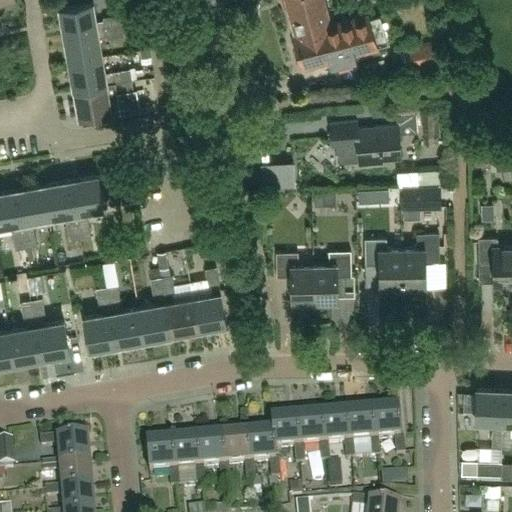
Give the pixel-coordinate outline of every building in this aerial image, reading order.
[(286,0),(294,26),(296,34),(295,34),(304,68),(323,62),(331,60),(332,64),(356,58),(355,53),(368,49),(377,47),(376,44),(368,18),(368,15),(331,25),(323,0),(286,0)] [(66,34),(123,25),(121,14),(103,17),(104,20),(96,21),(92,1),(61,7),(66,34)] [(125,35),(123,25),(66,34),(70,62),(102,56),(98,37),(107,35),(107,38),(125,35)] [(406,47),(410,67),(443,60),(438,40),(406,47)] [(102,56),(70,62),(75,89),(132,79),(130,68),(113,71),(113,74),(105,76),(102,56)] [(134,90),(132,79),(75,89),(80,117),(110,111),(111,115),(121,114),(118,93),(134,90)] [(357,119),(331,122),(333,146),(340,145),(341,162),(359,160),(360,164),(383,162),(383,159),(401,158),(398,125),(416,124),(415,107),(396,109),(397,124),(357,128),(357,119)] [(99,175),(71,180),(81,237),(87,236),(92,235),(88,218),(85,218),(84,210),(104,206),(99,175)] [(70,239),(81,237),(71,180),(43,185),(49,216),(69,213),(70,221),(67,221),(70,239)] [(43,185),(16,190),(26,247),(37,245),(34,227),(31,228),(29,220),(49,216),(43,185)] [(372,201),(371,199),(371,188),(357,188),(358,202),(372,201)] [(440,189),(404,190),(404,208),(440,207),(440,189)] [(16,249),(26,247),(16,190),(0,192),(0,224),(14,222),(16,230),(13,231),(16,249)] [(417,233),(417,247),(403,247),(403,287),(427,286),(426,262),(440,262),(439,232),(417,233)] [(403,287),(403,247),(387,247),(387,237),(365,238),(365,264),(380,263),(380,287),(403,287)] [(511,284),(511,244),(498,245),(498,237),(478,237),(479,263),(493,262),(494,285),(511,284)] [(329,263),(314,263),(315,301),(338,300),(338,276),(352,275),(351,250),(329,250),(329,263)] [(315,301),(314,263),(299,264),(298,251),(276,252),(277,277),(291,277),(292,301),(315,301)] [(214,293),(194,297),(199,328),(227,323),(221,292),(217,266),(206,268),(209,286),(212,285),(214,293)] [(199,328),(194,297),(174,300),(173,292),(176,292),(173,274),(162,276),(172,333),(199,328)] [(172,333),(162,276),(151,278),(154,296),(157,295),(159,303),(139,307),(145,338),(172,333)] [(31,298),(27,277),(18,278),(21,299),(31,298)] [(118,284),(107,286),(117,343),(145,338),(139,307),(119,310),(118,302),(121,301),(118,284)] [(117,343),(107,286),(96,288),(100,305),(103,305),(104,313),(84,317),(90,348),(117,343)] [(43,298),(32,299),(42,357),(70,352),(64,320),(44,324),(43,316),(46,315),(43,298)] [(29,327),(9,330),(15,361),(42,357),(32,299),(21,301),(24,319),(27,318),(29,327)] [(0,364),(15,361),(9,330),(0,331),(0,364)] [(492,447),(503,447),(505,389),(477,388),(475,420),(496,421),(496,429),(492,429),(492,447)] [(511,389),(505,389),(503,447),(511,447),(511,389)] [(398,407),(372,409),(375,440),(379,440),(395,438),(396,455),(405,454),(404,436),(401,437),(398,407)] [(379,440),(375,440),(372,409),(347,411),(350,442),(354,442),(370,440),(371,457),(380,456),(379,440)] [(347,411),(322,413),(325,444),(329,444),(344,443),(346,459),(355,458),(354,442),(350,442),(347,411)] [(329,444),(325,444),(322,413),(297,416),(300,447),(304,446),(319,445),(321,461),(330,460),(329,444)] [(272,430),(273,430),(275,449),(294,447),(296,463),(305,463),(304,446),(300,447),(297,416),(271,418),(272,430)] [(275,449),(273,430),(272,430),(248,432),(250,463),(254,463),(270,461),(271,478),(281,477),(279,459),(276,460),(275,449)] [(254,463),(250,463),(248,432),(223,434),(225,465),(229,465),(245,464),(246,480),(256,479),(254,463)] [(223,434),(198,437),(200,468),(204,467),(220,466),(221,482),(231,481),(229,465),(225,465),(223,434)] [(59,464),(90,462),(88,436),(58,439),(58,436),(40,437),(41,446),(58,445),(59,461),(59,464)] [(204,467),(200,468),(198,437),(172,439),(175,470),(179,469),(195,468),(196,484),(205,484),(204,467)] [(0,466),(14,465),(11,439),(0,439),(0,466)] [(175,470),(172,439),(147,441),(149,472),(170,470),(171,487),(180,486),(179,469),(175,470)] [(500,475),(501,461),(476,460),(476,475),(500,475)] [(60,470),(61,486),(62,490),(93,487),(90,462),(59,464),(59,461),(43,462),(44,471),(60,470)] [(382,472),(383,486),(407,484),(406,470),(382,472)] [(63,511),(92,511),(95,511),(93,487),(62,490),(61,486),(45,487),(46,497),(62,495),(64,511),(63,511)] [(399,511),(400,505),(370,501),(371,498),(353,496),(352,506),(369,507),(368,511),(399,511)]
